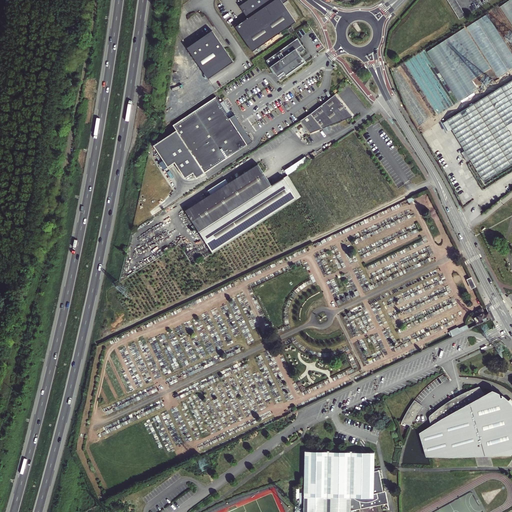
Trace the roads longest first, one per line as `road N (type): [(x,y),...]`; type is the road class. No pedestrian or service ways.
road 1 (motorway): [(118,0),(69,286),(13,511)]
road 2 (motorway): [(38,511),(102,244),(142,0)]
road 3 (track): [(372,212),(105,337)]
road 4 (secondary): [(428,163),(506,326)]
road 5 (secondary): [(511,321),(428,163)]
